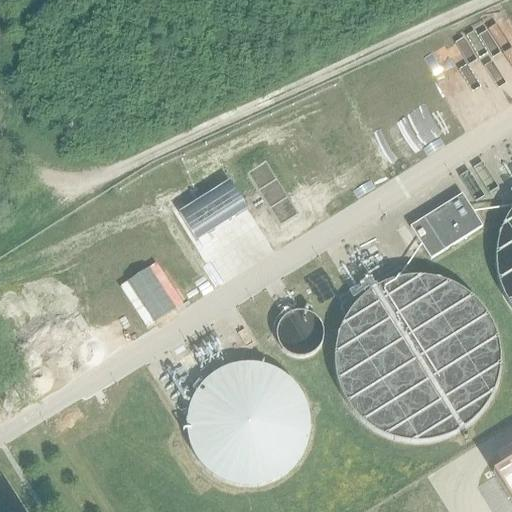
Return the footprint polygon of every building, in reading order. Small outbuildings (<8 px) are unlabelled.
[(454,40),(464,63),(511,42),(511,0),(510,0),(453,25),(458,39),(454,40)] [(436,49),(446,70),(458,64),(448,43),(436,49)] [(428,53),(357,82),(367,105),(437,76),(428,53)] [(461,203),(409,236),(430,268),(481,234),(461,203)] [(511,209),(511,211),(502,226),(496,245),(495,265),(499,284),(507,302),(511,308),(511,209)] [(385,439),(403,444),(422,445),(440,442),(458,434),(473,423),(485,409),(494,392),(499,373),(499,354),(495,337),(488,321),(477,307),(464,295),(448,286),(431,281),(413,280),(396,283),(379,289),(364,299),(352,312),(342,328),(336,346),(334,365),(337,383),(343,401),(354,417),(368,429),(385,439)] [(290,358),(299,360),(309,358),(317,353),(322,345),(324,336),(322,326),(317,318),(309,313),(299,311),(290,313),(282,319),(277,327),(276,336),(277,345),(283,353),(290,358)] [(241,492),(258,491),(273,487),(286,478),(297,467),(305,453),(309,438),(310,422),(306,407),(298,392),(286,380),(272,371),(256,367),(239,367),(223,371),(208,380),(196,391),(188,406),(184,422),(184,439),(189,455),(198,469),(210,480),(225,488),(241,492)] [(511,506),(511,461),(492,474),(511,506)]
